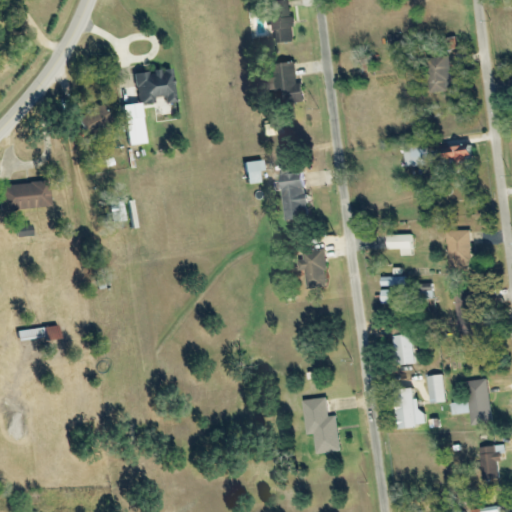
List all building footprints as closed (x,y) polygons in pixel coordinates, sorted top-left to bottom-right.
[(294,43),(290,0),(269,2),(271,20),(267,21),(268,31),(273,31),(274,45),(294,43)] [(448,50),(457,49),(456,38),(446,39),(448,50)] [(428,58),(429,93),(451,92),(450,58),(428,58)] [(268,92),(276,91),(278,105),(305,102),(303,84),(297,85),(295,63),(265,66),(268,92)] [(134,74),(138,106),(154,104),(153,98),(163,97),(164,105),(174,103),(170,70),(134,74)] [(127,146),(144,144),(139,104),(121,106),(127,146)] [(76,119),(87,138),(111,123),(100,105),(76,119)] [(263,137),(277,136),(275,123),(262,125),(263,137)] [(406,167),(429,166),(428,143),(405,144),(406,167)] [(445,148),(446,161),(456,160),(457,173),(468,173),(467,157),(471,157),(471,146),(445,148)] [(246,185),(259,183),(258,172),(263,171),(262,161),(243,163),(246,185)] [(285,221),(307,220),(304,174),(282,175),(285,221)] [(0,211),(49,209),(47,183),(0,185),(0,211)] [(124,222),(122,202),(108,203),(109,223),(124,222)] [(15,239),(31,237),(30,226),(14,228),(15,239)] [(471,271),(470,231),(447,231),(449,272),(471,271)] [(388,236),(388,250),(401,250),(402,257),(413,256),(412,235),(388,236)] [(307,289),(327,288),(325,250),(303,251),(304,260),(299,261),(300,272),(307,271),(307,289)] [(382,286),(407,286),(406,277),(382,277),(382,286)] [(433,288),(420,288),(420,299),(433,299),(433,288)] [(398,290),(382,291),(382,305),(399,304),(398,290)] [(454,295),(461,341),(483,337),(476,292),(454,295)] [(45,342),(59,340),(57,326),(43,328),(45,342)] [(18,342),(43,338),(42,328),(16,332),(18,342)] [(397,365),(415,365),(414,335),(396,336),(397,365)] [(447,402),(443,375),(427,377),(431,405),(447,402)] [(493,424),(487,379),(468,382),(470,402),(452,404),(453,416),(470,414),(472,427),(493,424)] [(427,426),(425,411),(420,411),(419,400),(415,400),(414,389),(395,391),(398,429),(427,426)] [(307,436),(315,435),(317,454),(340,452),(337,416),(329,417),(327,399),(303,401),(307,436)] [(481,448),(482,480),(500,479),(499,452),(504,452),(504,447),(481,448)]
